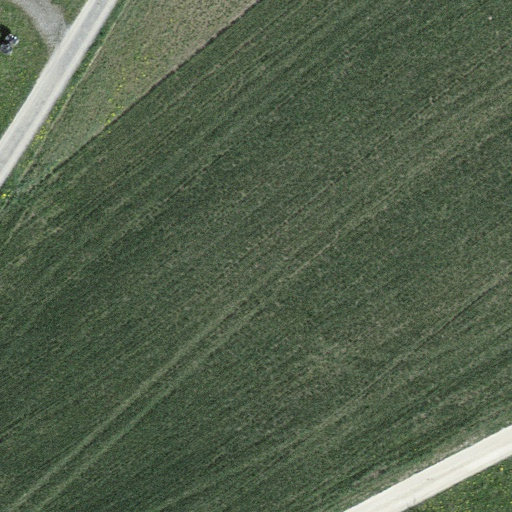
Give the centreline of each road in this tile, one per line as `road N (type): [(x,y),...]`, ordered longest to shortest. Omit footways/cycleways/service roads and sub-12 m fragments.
road 1 (track): [(0,157),(97,0)]
road 2 (track): [(396,511),(511,452)]
